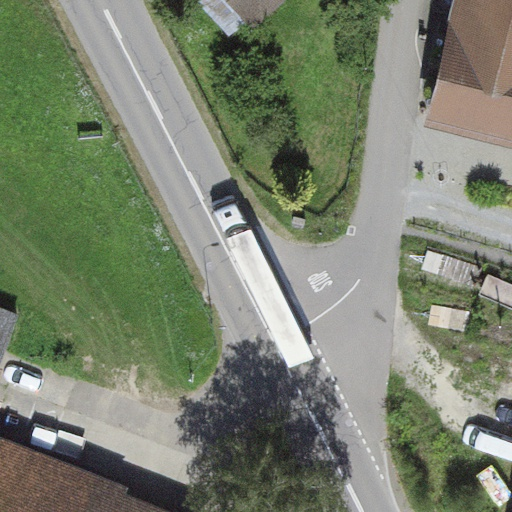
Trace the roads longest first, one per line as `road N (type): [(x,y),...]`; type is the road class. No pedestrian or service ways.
road 1 (residential): [(278,338),(339,306),(364,277),(387,211),(408,0)]
road 2 (tertiary): [(102,0),(278,338)]
road 3 (tertiary): [(278,338),(363,511)]
